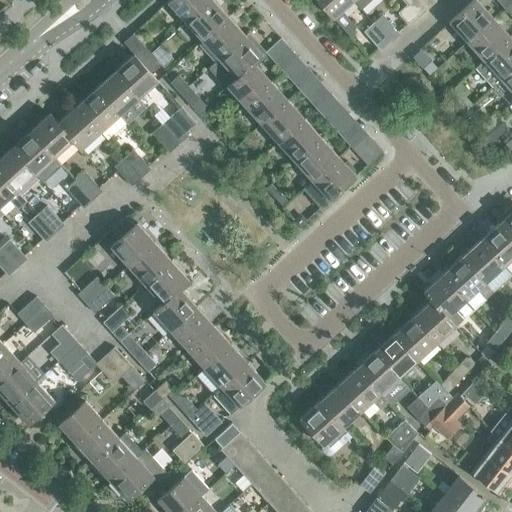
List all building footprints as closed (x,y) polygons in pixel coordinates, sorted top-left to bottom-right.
[(185,21),(207,0),(168,0),(167,2),(185,21)] [(228,16),(214,0),(207,0),(185,21),(201,40),(228,16)] [(354,32),(354,24),(342,11),(353,0),(352,0),(317,0),(350,36),(354,32)] [(352,0),(353,0),(360,8),(368,0),(352,0)] [(428,8),(420,0),(403,0),(418,17),(428,8)] [(420,0),(428,8),(436,0),(420,0)] [(477,0),(472,0),(449,22),(467,41),(493,17),(477,0)] [(382,14),(373,23),(390,42),(400,33),(382,14)] [(201,40),(218,58),(245,34),(228,16),(201,40)] [(510,36),(493,17),(467,41),(483,60),(510,36)] [(390,42),(373,23),(363,31),(381,50),(390,42)] [(134,53),(140,61),(150,52),(133,33),(123,42),(134,53)] [(251,41),(245,34),(218,58),(209,67),(226,85),(235,77),(236,78),(253,62),(265,51),(254,39),(251,41)] [(511,68),(511,37),(510,36),(483,60),(474,69),(491,87),(500,79),(511,68)] [(287,44),(281,37),(265,51),(266,51),(271,58),(287,44)] [(226,85),(244,105),(271,81),(254,62),(266,51),(265,51),(253,62),(236,78),(235,77),(226,85)] [(160,64),(150,52),(140,61),(150,72),(160,64)] [(150,72),(140,61),(134,53),(114,71),(138,98),(158,80),(150,72)] [(288,76),(304,63),(298,56),(282,70),(288,76)] [(431,61),(423,68),(429,74),(437,67),(431,61)] [(511,68),(500,79),(511,91),(511,68)] [(114,71),(95,88),(119,115),(138,98),(114,71)] [(170,82),(180,93),(188,86),(178,74),(170,82)] [(305,95),(320,81),(314,75),(299,89),(305,95)] [(287,99),(271,81),(244,105),(261,124),(287,99)] [(190,104),(199,97),(188,86),(180,93),(190,104)] [(95,88),(76,104),(101,131),(107,139),(126,122),(119,115),(95,88)] [(322,114),(337,100),(331,93),(316,107),(322,114)] [(466,98),(458,106),(463,112),(472,105),(466,98)] [(304,118),(287,99),(261,124),(277,142),(304,118)] [(73,139),(73,140),(81,149),(101,131),(76,104),(57,121),(57,122),(73,139)] [(171,115),(161,124),(178,143),(188,135),(185,132),(196,122),(181,106),(171,115)] [(54,157),(73,140),(73,139),(57,122),(57,121),(49,112),(30,130),(54,157)] [(339,133),(354,119),(348,112),(333,126),(339,133)] [(507,129),(496,117),(481,131),(492,143),(507,129)] [(277,142),(294,161),(321,137),(304,118),(277,142)] [(178,143),(161,124),(152,132),(169,152),(178,143)] [(30,130),(11,147),(35,174),(54,157),(30,130)] [(356,151),(371,137),(365,131),(350,145),(356,151)] [(294,161),(311,180),(338,155),(321,137),(294,161)] [(0,171),(17,191),(35,174),(11,147),(0,157),(0,171)] [(123,157),(141,177),(150,168),(133,149),(123,157)] [(340,158),(338,155),(311,180),(302,188),(320,207),(356,175),(352,171),(354,168),(343,156),(340,158)] [(131,185),(141,177),(123,157),(114,166),(131,185)] [(26,201),(17,191),(0,171),(0,205),(9,197),(19,208),(26,201)] [(84,171),(75,179),(92,199),(102,190),(84,171)] [(92,199),(75,179),(66,188),(83,207),(92,199)] [(289,200),(283,194),(276,200),(282,206),(289,200)] [(511,204),(503,212),(506,215),(498,222),(511,236),(511,204)] [(37,213),(55,233),(64,224),(47,205),(37,213)] [(45,241),(55,233),(37,213),(28,222),(45,241)] [(110,246),(128,265),(154,241),(137,222),(134,224),(126,215),(110,230),(118,239),(110,246)] [(302,218),(298,217),(295,220),(300,226),(305,221),(302,218)] [(504,266),(511,258),(511,236),(498,222),(480,239),(504,266)] [(0,247),(17,266),(27,258),(9,239),(0,247)] [(480,239),(461,256),(485,282),(504,266),(480,239)] [(128,265),(144,284),(171,260),(154,241),(128,265)] [(0,265),(8,275),(17,266),(0,247),(0,265)] [(461,256),(442,272),(466,299),(477,290),(485,298),(493,291),(485,282),(461,256)] [(144,284),(161,303),(162,303),(180,287),(189,279),(171,260),(144,284)] [(423,290),(431,299),(447,316),(448,316),(456,325),(463,318),(455,309),(466,299),(442,272),(423,290)] [(77,293),(86,303),(105,285),(97,276),(77,293)] [(94,312),(114,295),(105,285),(86,303),(94,312)] [(162,303),(161,303),(152,311),(170,330),(197,306),(180,287),(162,303)] [(17,313),(25,322),(45,305),(36,296),(17,313)] [(431,299),(412,316),(436,343),(456,325),(448,316),(447,316),(431,299)] [(120,324),(131,314),(122,304),(103,322),(119,340),(128,333),(120,324)] [(34,332),(53,314),(45,305),(25,322),(34,332)] [(214,325),(197,306),(170,330),(187,349),(214,325)] [(511,328),(511,312),(511,311),(495,331),(504,338),(510,330),(511,328)] [(418,360),(436,343),(412,316),(393,333),(418,360)] [(62,324),(52,333),(57,339),(67,330),(62,324)] [(204,367),(231,343),(214,325),(187,349),(204,367)] [(494,350),(504,338),(495,331),(485,343),(494,350)] [(70,333),(50,351),(59,360),(78,342),(70,333)] [(128,333),(119,340),(137,360),(146,352),(128,333)] [(393,333),(375,350),(399,376),(418,360),(393,333)] [(0,345),(0,379),(20,361),(3,342),(0,345)] [(87,352),(78,342),(59,360),(67,369),(87,352)] [(204,367),(221,386),(247,362),(231,343),(204,367)] [(132,366),(114,346),(105,355),(122,374),(132,366)] [(356,366),(380,393),(399,376),(375,350),(356,366)] [(96,364),(95,363),(96,362),(87,352),(67,369),(77,380),(96,364)] [(156,364),(146,352),(137,360),(148,371),(156,364)] [(105,355),(96,362),(95,363),(96,364),(113,382),(121,375),(122,374),(105,355)] [(467,355),(457,366),(465,373),(475,362),(467,355)] [(0,379),(0,393),(10,404),(37,380),(20,361),(0,379)] [(230,413),(238,406),(265,382),(247,362),(221,386),(213,393),(230,413)] [(132,366),(122,374),(121,375),(134,390),(145,380),(132,366)] [(388,401),(380,393),(356,366),(337,383),(361,410),(372,401),(380,409),(388,401)] [(457,366),(447,377),(439,385),(447,392),(465,373),(457,366)] [(37,380),(10,404),(27,424),(54,399),(37,380)] [(165,380),(154,390),(161,399),(173,388),(165,380)] [(483,389),(474,380),(463,392),(472,400),(483,389)] [(319,400),(343,427),(361,410),(337,383),(319,400)] [(143,401),(150,409),(161,399),(154,390),(143,401)] [(445,403),(443,406),(435,415),(431,419),(429,421),(446,436),(460,422),(456,418),(468,404),(460,395),(453,396),(445,403)] [(437,396),(427,407),(435,415),(443,406),(445,403),(437,396)] [(188,416),(196,408),(186,397),(178,405),(188,416)] [(58,423),(75,443),(102,418),(84,399),(58,423)] [(351,436),(343,427),(319,400),(299,418),(322,443),(321,446),(322,449),(326,454),(328,454),(332,454),(351,436)] [(168,406),(160,414),(170,425),(179,417),(168,406)] [(416,418),(425,426),(431,419),(435,415),(427,407),(416,418)] [(214,428),(196,408),(188,416),(206,435),(214,428)] [(511,420),(505,411),(490,430),(492,431),(498,437),(511,447),(511,420)] [(189,429),(179,417),(170,425),(181,436),(189,429)] [(75,443),(92,461),(119,437),(102,418),(75,443)] [(393,445),(401,451),(417,432),(404,419),(385,436),(393,445)] [(240,431),(232,422),(214,438),(222,447),(240,431)] [(221,449),(229,458),(248,441),(240,431),(221,449)] [(493,443),(485,453),(511,474),(511,447),(498,437),(492,431),(487,438),(493,443)] [(203,444),(192,432),(172,449),(183,461),(203,444)] [(92,461),(109,480),(136,456),(119,437),(92,461)] [(257,450),(248,441),(229,458),(237,467),(257,450)] [(418,443),(414,449),(422,456),(426,459),(431,453),(418,443)] [(392,463),(401,451),(393,445),(383,456),(392,463)] [(136,456),(109,480),(127,500),(154,475),(160,482),(169,474),(145,448),(136,456)] [(422,456),(414,449),(404,462),(412,468),(422,456)] [(265,459),(257,450),(237,467),(246,477),(265,459)] [(511,474),(485,453),(472,471),(498,492),(500,490),(503,490),(507,484),(506,482),(511,474)] [(246,477),(252,483),(254,486),(274,468),(265,459),(246,477)] [(370,492),(386,471),(375,464),(359,484),(370,492)] [(401,465),(390,480),(407,493),(418,479),(401,465)] [(254,486),(262,495),(282,478),(274,468),(254,486)] [(168,511),(181,511),(201,495),(184,475),(157,499),(168,511)] [(444,493),(469,511),(478,511),(489,498),(484,494),(459,475),(444,493)] [(271,504),(290,487),(282,478),(262,495),(271,504)] [(401,488),(398,486),(390,480),(376,497),(388,506),(401,488)] [(280,511),(299,496),(290,487),(271,504),(277,511),(280,511)] [(432,511),(469,511),(444,493),(431,510),(432,511)] [(217,511),(201,495),(181,511),(217,511)] [(299,496),(280,511),(299,511),(307,505),(299,496)] [(382,511),(388,506),(376,497),(364,511),(382,511)]
